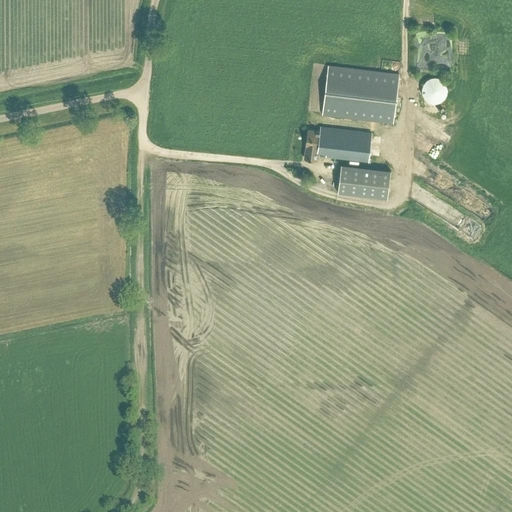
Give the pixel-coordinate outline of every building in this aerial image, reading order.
[(393,122),(399,72),(328,64),(322,114),(393,122)] [(422,87),(421,89),(422,91),(422,93),(423,96),(424,97),(426,99),(428,100),(430,101),(432,102),(434,102),(437,102),(439,101),(441,100),(443,99),(444,97),(446,96),(447,93),(447,91),(447,89),(447,87),(447,85),(446,83),(444,81),(443,79),(441,78),(439,77),(437,76),(434,76),(432,76),(430,77),(428,78),(426,79),(424,81),(423,83),(422,85),(422,87)] [(325,155),(361,160),(368,160),(371,132),(321,126),(321,130),(307,129),(304,157),(316,159),(317,152),(326,153),(325,155)] [(476,176),(482,165),(425,129),(418,140),(476,176)] [(404,150),(411,142),(406,137),(399,145),(404,150)] [(424,166),(432,171),(437,160),(429,156),(424,166)] [(341,163),(338,191),(387,197),(390,169),(341,163)] [(459,233),(450,229),(449,230),(445,228),(447,223),(434,216),(430,225),(456,238),(459,233)]
